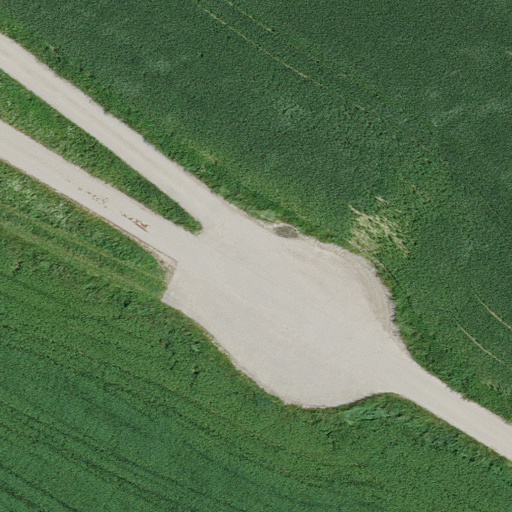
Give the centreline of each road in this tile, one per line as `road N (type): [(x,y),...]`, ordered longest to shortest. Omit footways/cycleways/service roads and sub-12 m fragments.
road 1 (track): [(0,46),(211,212),(311,317)]
road 2 (track): [(0,138),(311,317)]
road 3 (track): [(311,317),(511,437)]
